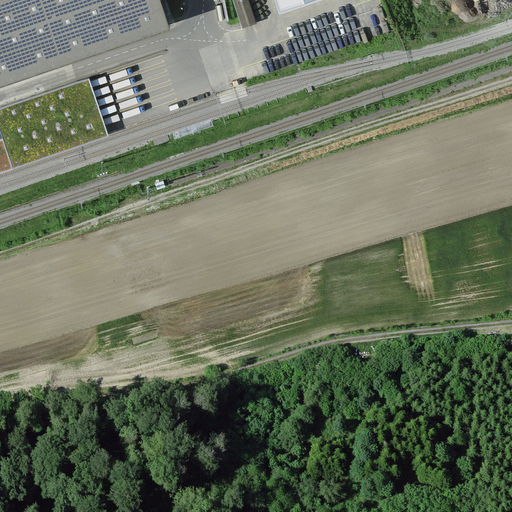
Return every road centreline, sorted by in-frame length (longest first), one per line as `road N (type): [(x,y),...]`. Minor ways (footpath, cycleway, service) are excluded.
road 1 (track): [(511,80),(0,254)]
road 2 (track): [(511,323),(333,342),(176,388),(0,412)]
